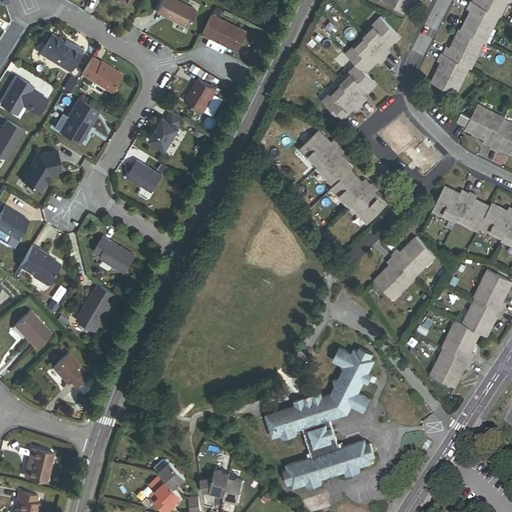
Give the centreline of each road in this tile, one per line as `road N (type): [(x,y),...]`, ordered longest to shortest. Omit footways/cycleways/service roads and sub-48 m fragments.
road 1 (tertiary): [(177,254),(303,0)]
road 2 (residential): [(101,173),(148,96),(149,73),(141,58),(38,0)]
road 3 (residential): [(511,184),(454,154),(410,107),(405,79),(441,0)]
road 4 (tertiary): [(95,443),(177,254)]
road 5 (residential): [(405,511),(511,350)]
